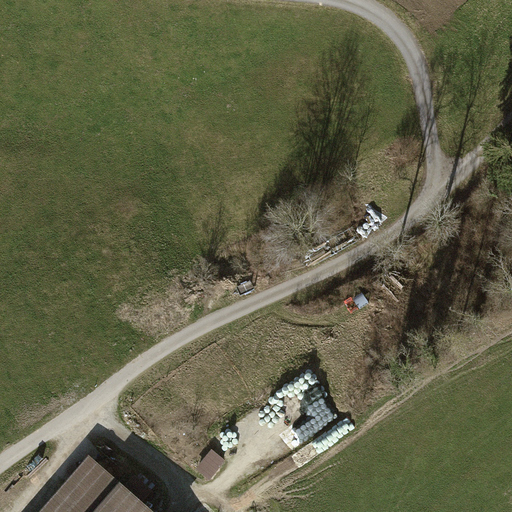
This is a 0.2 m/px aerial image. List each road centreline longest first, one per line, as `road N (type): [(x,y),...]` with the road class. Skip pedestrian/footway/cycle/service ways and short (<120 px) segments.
road 1 (track): [(0,468),(169,344),(393,233),(437,193)]
road 2 (track): [(437,193),(418,67),(403,36),(372,10),(341,0)]
